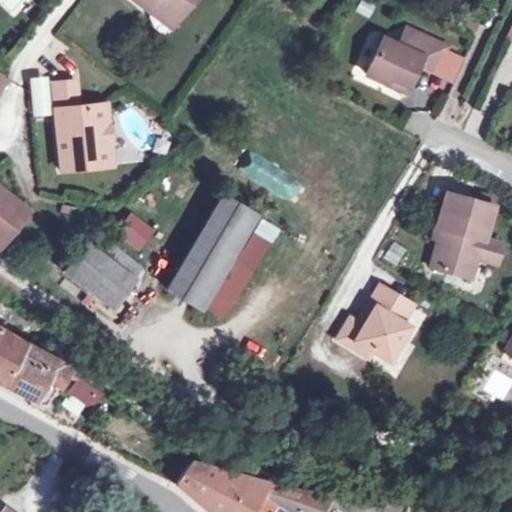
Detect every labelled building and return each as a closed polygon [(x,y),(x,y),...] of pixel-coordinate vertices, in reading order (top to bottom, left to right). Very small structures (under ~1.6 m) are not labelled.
[(129,0),(148,16),(156,6),(171,19),(187,0),(129,0)] [(163,29),(171,19),(156,6),(148,16),(163,29)] [(388,74),(407,83),(416,64),(432,71),(444,46),(404,28),(397,45),(381,37),(366,71),(385,81),(388,74)] [(404,89),(407,83),(388,74),(385,81),(404,89)] [(95,149),(108,147),(103,106),(70,110),(69,104),(73,97),(71,82),(52,84),(63,172),(98,167),(95,149)] [(110,165),(108,147),(95,149),(98,167),(110,165)] [(0,192),(0,237),(22,212),(0,192)] [(479,238),(482,238),(490,205),(445,192),(435,225),(439,226),(429,264),(469,274),(473,258),(479,238)] [(165,289),(199,309),(252,216),(218,196),(165,289)] [(112,234),(135,254),(155,231),(132,211),(112,234)] [(482,238),(479,238),(473,258),(493,263),(498,243),(482,238)] [(62,273),(107,307),(128,278),(83,244),(62,273)] [(115,248),(108,257),(136,278),(143,269),(115,248)] [(379,286),(368,304),(375,308),(363,327),(357,323),(349,319),(337,339),(352,347),(355,340),(371,350),(388,360),(408,326),(401,322),(411,305),(379,286)] [(375,308),(368,304),(357,323),(363,327),(375,308)] [(53,396),(68,370),(24,344),(22,346),(0,331),(0,383),(33,401),(36,397),(43,401),(48,393),(53,396)] [(371,350),(355,340),(352,347),(367,356),(371,350)] [(97,394),(79,379),(71,388),(90,403),(97,394)] [(187,463),(174,483),(187,492),(196,500),(210,511),(228,511),(232,509),(236,511),(318,511),(324,502),(347,511),(390,511),(399,495),(371,491),(365,490),(333,489),(328,496),(286,489),(268,486),(187,463)]
